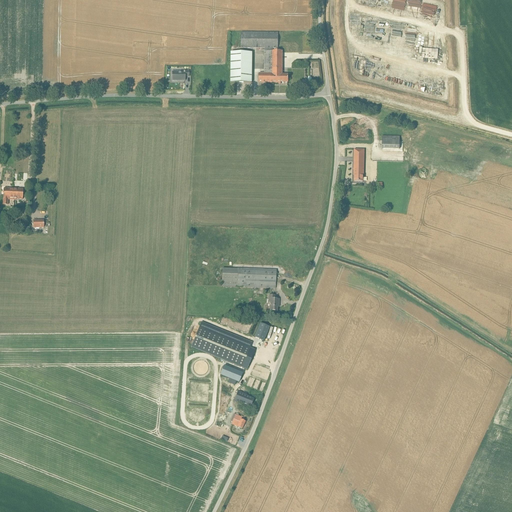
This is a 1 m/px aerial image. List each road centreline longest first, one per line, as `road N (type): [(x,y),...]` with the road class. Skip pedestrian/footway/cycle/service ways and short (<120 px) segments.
road 1 (unclassified): [(214,511),(326,229),(336,170),(329,93)]
road 2 (unclassified): [(329,93),(0,105)]
road 3 (track): [(349,0),(349,9),(458,34),(465,125)]
road 4 (track): [(511,136),(344,91)]
